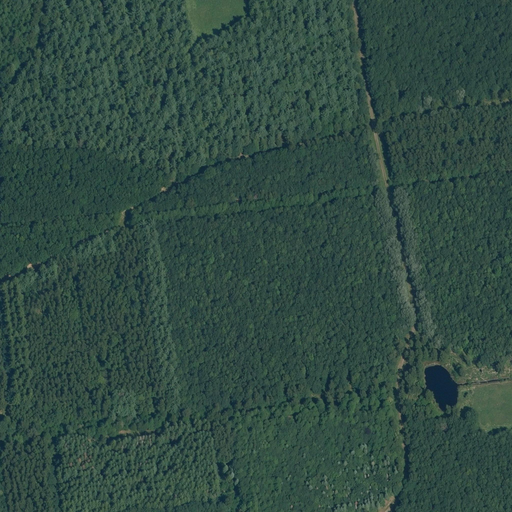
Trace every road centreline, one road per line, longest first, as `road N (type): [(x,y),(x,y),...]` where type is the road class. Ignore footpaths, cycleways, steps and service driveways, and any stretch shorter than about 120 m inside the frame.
road 1 (track): [(373,124),(212,166),(135,203),(92,240),(0,281)]
road 2 (track): [(373,124),(418,314),(396,380),(402,474),(384,508)]
road 3 (track): [(511,101),(373,124)]
road 4 (track): [(353,0),(373,124)]
